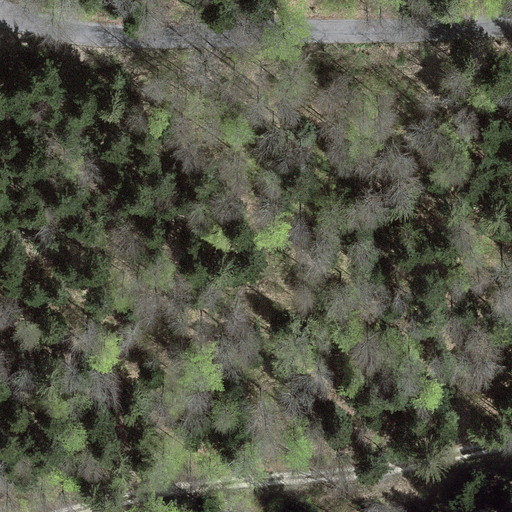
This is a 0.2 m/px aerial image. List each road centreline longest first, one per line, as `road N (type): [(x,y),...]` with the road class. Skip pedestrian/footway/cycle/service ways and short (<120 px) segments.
road 1 (tertiary): [(511,25),(149,40),(0,15)]
road 2 (track): [(75,511),(121,498),(511,453)]
